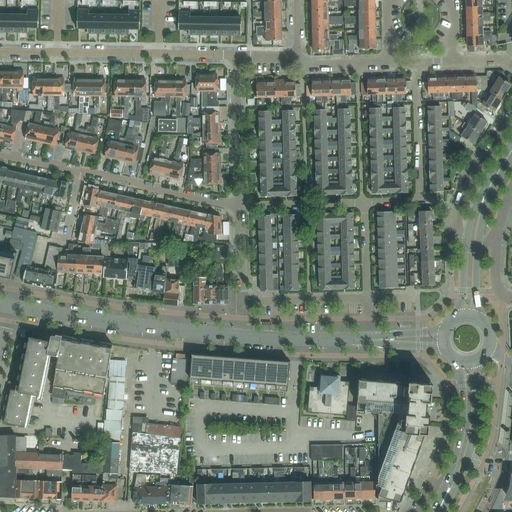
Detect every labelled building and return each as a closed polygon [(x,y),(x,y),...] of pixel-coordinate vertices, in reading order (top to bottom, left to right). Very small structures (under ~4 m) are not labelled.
[(344,1),(344,5),(349,4),(349,5),(358,5),(359,11),(375,10),(375,3),(374,3),(374,1),(375,1),(375,0),(344,1)] [(262,8),(262,12),(281,11),(280,11),(280,9),(281,8),(281,1),(264,2),(264,8),(262,8)] [(311,5),(311,12),(329,11),(328,6),(335,5),(335,2),(311,2),(312,2),(312,5),(311,5)] [(490,13),(483,13),(482,7),(465,7),(466,15),(467,15),(467,17),(466,17),(490,16),(490,13)] [(27,10),(27,15),(28,15),(27,28),(28,28),(38,28),(39,10),(27,10)] [(77,10),(77,28),(87,29),(88,29),(88,15),(89,15),(89,10),(77,10)] [(128,10),(128,15),(129,15),(129,29),(140,29),(140,10),(128,10)] [(359,11),(359,16),(349,17),(344,17),(344,20),(356,20),(376,20),(376,19),(375,19),(375,17),(376,17),(375,10),(359,11)] [(258,12),(253,12),(253,15),(258,15),(258,16),(264,16),(264,21),(282,21),(281,14),(280,14),(280,11),(281,11),(262,12),(258,12)] [(342,16),(329,17),(329,11),(311,12),(312,19),(313,19),(313,21),(312,21),(334,21),(338,21),(342,20),(342,16)] [(179,12),(179,30),(189,30),(190,17),(190,12),(179,12)] [(7,15),(7,32),(17,32),(17,15),(7,15)] [(17,15),(17,32),(28,33),(28,28),(27,28),(28,15),(27,15),(17,15)] [(87,29),(87,33),(98,34),(98,15),(89,15),(88,15),(88,29),(87,29)] [(98,15),(98,34),(108,34),(109,15),(98,15)] [(109,15),(108,34),(119,34),(119,15),(109,15)] [(119,15),(119,34),(129,34),(129,29),(129,15),(128,15),(119,15)] [(466,20),(466,26),(483,25),(483,21),(490,21),(490,17),(494,17),(494,16),(490,16),(466,17),(467,17),(467,20),(466,20)] [(189,30),(189,35),(199,35),(200,17),(190,17),(189,30)] [(200,17),(199,35),(210,35),(210,17),(200,17)] [(210,17),(210,35),(220,35),(220,18),(210,17)] [(220,18),(220,35),(230,35),(230,18),(220,18)] [(230,18),(230,35),(241,36),(241,18),(230,18)] [(342,20),(338,21),(334,21),(312,21),(312,22),(313,22),(313,24),(312,24),(312,31),(329,30),(329,25),(343,24),(342,20)] [(344,24),(359,24),(359,30),(376,29),(376,22),(375,22),(375,20),(376,20),(356,20),(344,20),(344,24)] [(257,27),(257,31),(282,30),(281,30),(281,28),(282,28),(282,21),(264,21),(265,26),(257,27)] [(491,31),(483,31),(483,25),(466,26),(466,34),(467,34),(467,36),(466,36),(486,36),(491,36),(491,35),(491,31)] [(348,40),(349,40),(376,39),(376,38),(375,39),(375,36),(376,36),(376,29),(359,30),(359,36),(348,36),(348,40)] [(257,33),(257,36),(265,35),(265,41),(282,40),(282,33),(281,33),(281,31),(282,31),(282,30),(257,31),(257,33)] [(312,41),(332,40),(337,40),(337,35),(329,35),(329,30),(312,31),(312,38),(313,38),(313,40),(312,40),(312,41)] [(495,41),(495,42),(495,35),(491,35),(491,36),(486,36),(466,36),(466,37),(467,37),(467,39),(466,39),(467,46),(469,46),(475,46),(484,46),(483,42),(489,42),(489,41),(492,41),(495,41)] [(349,40),(349,45),(349,50),(354,50),(354,44),(359,44),(360,49),(377,49),(376,41),(375,41),(375,39),(376,39),(349,40)] [(343,55),(343,50),(340,50),(340,40),(337,40),(332,40),(312,41),(313,41),(313,43),(312,43),(313,50),(329,50),(329,44),(332,44),(332,55),(343,55)] [(3,87),(2,87),(2,92),(8,92),(8,87),(13,87),(13,71),(5,70),(5,71),(3,71),(3,70),(3,87)] [(28,91),(23,91),(23,84),(24,84),(24,82),(23,82),(23,79),(24,79),(24,71),(13,71),(13,87),(17,87),(17,91),(18,91),(18,102),(28,102),(28,91)] [(207,74),(207,75),(205,75),(205,74),(196,74),(196,88),(196,90),(196,92),(202,92),(202,107),(207,107),(207,101),(207,74)] [(207,74),(207,101),(217,101),(217,92),(218,92),(218,90),(217,90),(217,79),(218,79),(218,74),(209,74),(209,75),(207,75),(207,74)] [(448,92),(453,92),(453,95),(457,95),(457,96),(452,96),(452,100),(457,100),(457,75),(456,75),(456,76),(454,77),(454,76),(447,76),(448,92)] [(462,96),(462,92),(467,92),(466,75),(459,75),(459,76),(457,76),(457,75),(457,100),(462,99),(462,96)] [(472,92),(472,99),(477,99),(476,90),(476,76),(473,76),(473,75),(466,75),(467,92),(472,92)] [(433,97),(433,100),(438,100),(437,76),(437,77),(435,77),(435,76),(427,76),(428,93),(432,93),(433,97)] [(443,97),(443,92),(448,92),(447,76),(440,76),(440,77),(438,77),(438,76),(437,76),(438,100),(443,100),(443,97)] [(382,104),(382,101),(382,98),(381,98),(381,94),(387,94),(387,77),(379,78),(379,79),(377,79),(377,78),(378,102),(377,102),(377,104),(382,104)] [(392,98),(392,101),(397,101),(396,77),(396,78),(394,78),(394,77),(387,77),(387,94),(393,94),(393,98),(392,98)] [(396,77),(397,101),(402,101),(401,98),(400,98),(400,94),(406,93),(406,90),(406,81),(406,77),(399,77),(399,78),(396,78),(396,77)] [(497,82),(492,90),(491,91),(503,98),(506,92),(511,84),(500,77),(497,82)] [(38,99),(38,104),(38,105),(29,104),(29,109),(44,110),(44,106),(43,106),(43,99),(44,99),(44,96),(44,78),(44,79),(41,79),(41,78),(33,78),(33,95),(38,96),(38,99)] [(54,107),(54,78),(54,79),(52,79),(52,78),(44,78),(44,96),(48,96),(48,99),(48,110),(52,110),(52,107),(54,107)] [(64,92),(69,92),(69,85),(65,85),(65,78),(56,78),(56,79),(54,79),(54,78),(54,107),(52,107),(52,110),(59,110),(59,107),(59,99),(59,96),(64,96),(64,92)] [(69,92),(74,92),(74,95),(80,95),(79,114),(80,114),(82,114),(84,114),(85,78),(84,78),(84,79),(82,79),(82,78),(73,78),(73,83),(74,83),(74,85),(69,85),(69,92)] [(85,78),(84,114),(88,114),(88,100),(89,99),(89,96),(94,96),(95,96),(95,78),(87,78),(87,79),(85,79),(85,78)] [(95,96),(94,96),(94,99),(95,100),(95,106),(99,106),(99,96),(105,96),(105,93),(105,84),(106,84),(106,79),(97,78),(97,79),(95,79),(95,78),(95,96)] [(341,79),(341,103),(341,106),(346,106),(346,103),(346,100),(347,99),(347,95),(351,95),(351,83),(351,78),(343,79),(343,80),(341,80),(341,79)] [(373,102),(377,102),(378,102),(377,78),(377,79),(374,79),(374,78),(367,78),(367,83),(367,94),(373,94),(373,102)] [(125,106),(125,79),(125,80),(123,80),(123,79),(114,79),(114,93),(115,93),(115,96),(120,96),(120,106),(125,106)] [(130,96),(135,96),(135,79),(128,79),(128,80),(126,80),(126,79),(125,79),(125,106),(124,118),(128,118),(128,116),(129,101),(130,99),(130,96)] [(136,101),(136,116),(149,122),(149,117),(150,117),(150,110),(146,109),(145,117),(143,117),(143,108),(140,108),(140,96),(146,96),(146,84),(147,84),(147,79),(138,79),(138,80),(136,80),(136,79),(135,79),(135,96),(135,100),(136,101)] [(166,115),(166,80),(166,79),(166,80),(164,80),(164,79),(155,79),(155,94),(155,96),(155,97),(161,97),(161,101),(154,101),(154,116),(166,116),(166,115)] [(166,80),(166,115),(170,115),(170,101),(171,101),(171,97),(175,98),(176,79),(168,79),(168,80),(166,80)] [(176,79),(175,98),(175,101),(176,101),(176,113),(176,116),(181,116),(181,109),(181,98),(187,98),(187,96),(186,96),(186,94),(187,94),(187,79),(178,79),(178,80),(176,80),(176,79)] [(312,80),(312,86),(312,96),(318,96),(318,98),(318,100),(317,100),(317,103),(322,103),(321,79),(321,80),(319,80),(319,79),(312,80)] [(322,79),(321,79),(322,103),(327,103),(327,100),(327,96),(332,95),(331,79),(324,79),(324,80),(322,80),(322,79)] [(338,79),(331,79),(332,95),(336,95),(336,100),(336,103),(341,103),(341,79),(340,79),(340,80),(338,80),(338,79)] [(276,97),(281,97),(281,101),(286,101),(286,80),(285,80),(285,81),(283,81),(283,80),(276,81),(276,97)] [(291,97),(296,96),(296,84),(295,80),(288,80),(288,81),(286,81),(286,80),(286,101),(291,101),(292,101),(291,97)] [(257,105),(267,105),(266,81),(266,82),(264,82),(264,81),(256,81),(257,87),(257,98),(261,97),(261,100),(257,100),(257,105)] [(273,107),(272,102),(272,97),(276,97),(276,81),(269,81),(269,82),(267,82),(267,81),(266,81),(267,105),(267,107),(273,107)] [(485,100),(483,104),(494,111),(499,103),(502,98),(503,98),(491,91),(492,90),(488,87),(485,92),(489,94),(485,100)] [(189,116),(190,104),(183,103),(182,115),(188,116),(189,116)] [(474,114),(474,113),(477,108),(472,105),(468,103),(465,108),(474,114)] [(207,107),(202,107),(202,113),(201,113),(201,118),(193,118),(193,116),(189,116),(188,118),(188,123),(219,122),(219,120),(219,112),(216,112),(216,107),(207,107)] [(441,116),(441,112),(441,107),(428,107),(428,119),(441,119),(441,120),(448,120),(448,116),(441,116)] [(381,108),(370,109),(370,116),(370,121),(382,121),(388,120),(387,117),(381,117),(381,116),(381,113),(381,108)] [(387,117),(388,120),(394,120),(405,120),(405,116),(405,108),(393,108),(393,113),(393,116),(393,117),(387,117)] [(123,110),(110,109),(110,118),(123,118),(123,110)] [(338,110),(338,115),(338,118),(333,119),(333,123),(338,123),(338,122),(350,121),(350,109),(338,110)] [(11,126),(6,125),(3,141),(13,144),(15,135),(15,133),(16,130),(17,124),(16,124),(17,120),(23,121),(26,111),(11,110),(10,117),(12,117),(11,126)] [(319,110),(314,110),(315,122),(326,122),(326,123),(333,123),(333,119),(332,119),(332,116),(326,117),(326,110),(325,110),(322,110),(319,110)] [(29,122),(30,117),(30,116),(31,111),(26,111),(23,121),(29,122)] [(41,116),(42,112),(31,111),(30,116),(30,117),(34,118),(33,123),(29,122),(25,139),(33,141),(33,140),(35,140),(39,124),(41,116)] [(282,111),(283,116),(283,120),(277,120),(277,124),(283,124),(295,123),(294,111),(282,111)] [(271,112),(259,112),(259,124),(271,124),(277,124),(277,120),(271,120),(271,116),(271,112)] [(57,116),(58,113),(52,113),(51,116),(51,117),(50,122),(45,142),(45,143),(46,143),(48,143),(48,144),(55,146),(59,128),(54,127),(55,124),(54,123),(55,116),(57,116)] [(74,131),(69,130),(70,128),(65,127),(63,133),(61,144),(65,145),(64,148),(73,150),(73,149),(75,149),(79,132),(80,130),(79,129),(82,116),(82,114),(80,114),(80,116),(78,116),(74,131)] [(475,114),(474,116),(468,125),(481,133),(480,132),(487,122),(483,119),(475,114)] [(98,117),(93,116),(92,121),(91,126),(85,152),(86,151),(88,152),(87,153),(95,154),(99,137),(94,136),(95,127),(96,127),(98,117)] [(109,140),(105,156),(106,156),(107,157),(111,158),(112,157),(115,158),(119,142),(120,139),(119,138),(122,121),(118,121),(109,119),(107,129),(116,131),(116,132),(114,141),(109,140)] [(176,132),(177,120),(159,119),(158,131),(176,132)] [(442,128),(442,125),(441,120),(441,119),(428,119),(429,131),(442,131),(442,132),(449,131),(449,128),(442,128)] [(405,120),(394,120),(394,129),(388,129),(388,133),(394,133),(394,132),(406,132),(405,120)] [(45,142),(50,122),(44,121),(44,125),(39,124),(35,140),(35,141),(43,143),(43,142),(45,142)] [(350,133),(350,121),(338,122),(338,123),(339,129),(339,130),(332,131),(333,135),(339,135),(339,134),(350,133)] [(370,121),(370,133),(382,133),(388,133),(388,129),(382,129),(382,127),(382,121),(370,121)] [(219,123),(219,122),(188,123),(188,128),(193,127),(198,127),(198,128),(201,128),(201,133),(219,132),(220,132),(220,125),(219,125),(219,123)] [(315,122),(315,134),(327,134),(327,135),(333,135),(332,131),(327,131),(327,128),(326,123),(326,122),(315,122)] [(295,135),(295,123),(283,124),(283,132),(277,132),(277,136),(283,136),(283,135),(295,135)] [(462,136),(465,138),(473,143),(480,133),(481,133),(468,125),(464,123),(462,127),(465,130),(462,136)] [(259,124),(260,136),(271,136),(277,136),(277,132),(271,132),(271,124),(259,124)] [(79,132),(75,149),(75,150),(83,152),(83,151),(85,151),(85,152),(91,126),(87,125),(86,130),(84,131),(84,134),(79,132)] [(119,142),(115,158),(116,158),(116,159),(121,160),(122,159),(125,160),(131,135),(132,129),(128,128),(125,139),(124,140),(124,143),(119,142)] [(429,131),(429,143),(450,142),(447,142),(447,140),(442,140),(442,132),(442,131),(429,131)] [(219,132),(201,133),(198,133),(198,134),(193,134),(193,138),(201,138),(202,143),(206,143),(206,148),(216,148),(216,143),(220,143),(220,135),(219,135),(219,132)] [(388,140),(388,144),(406,144),(406,132),(394,132),(394,133),(394,140),(388,140)] [(457,143),(458,142),(461,138),(452,132),(449,135),(450,138),(453,140),(457,143)] [(332,142),(333,146),(351,145),(350,133),(339,134),(339,135),(339,142),(332,142)] [(371,145),(388,144),(388,140),(382,141),(382,138),(382,133),(370,133),(371,145)] [(315,146),(333,146),(332,142),(327,142),(327,135),(327,134),(315,134),(315,146)] [(131,135),(125,160),(128,161),(128,162),(133,163),(134,162),(135,162),(136,160),(139,147),(140,148),(141,147),(141,143),(143,137),(138,136),(135,136),(131,135)] [(277,143),(278,147),(295,147),(295,135),(283,135),(283,136),(283,143),(277,143)] [(260,148),(278,147),(277,143),(272,144),(271,136),(260,136),(260,148)] [(429,143),(429,155),(442,155),(442,147),(450,146),(450,142),(429,143)] [(371,157),(383,156),(383,149),(388,149),(388,144),(371,145),(371,157)] [(406,144),(388,144),(388,149),(394,149),(395,156),(406,156),(406,144)] [(339,150),(339,157),(339,158),(351,157),(351,145),(333,146),(333,151),(339,150)] [(316,158),(328,158),(327,151),(333,151),(333,146),(315,146),(316,158)] [(278,152),(278,147),(260,148),(260,160),(272,160),(272,152),(278,152)] [(295,147),(278,147),(278,152),(284,152),(284,159),(296,159),(295,147)] [(159,158),(153,157),(150,173),(157,175),(158,174),(160,175),(159,175),(160,175),(166,149),(162,148),(161,153),(160,153),(159,158)] [(190,159),(190,164),(193,164),(221,163),(220,163),(220,161),(221,161),(220,153),(217,153),(217,152),(216,152),(216,148),(217,148),(216,148),(206,148),(203,148),(204,159),(190,159)] [(168,160),(168,159),(169,155),(168,155),(169,149),(166,149),(160,175),(160,176),(160,175),(162,175),(162,176),(170,178),(173,161),(168,160)] [(176,151),(175,156),(174,156),(173,161),(170,178),(170,177),(172,178),(180,180),(183,163),(178,162),(180,152),(176,151)] [(429,155),(430,167),(443,167),(443,166),(442,158),(450,158),(450,154),(442,155),(429,155)] [(383,157),(383,156),(371,157),(371,169),(383,168),(383,163),(383,160),(389,160),(389,156),(383,157)] [(407,168),(406,156),(395,156),(389,156),(389,160),(395,160),(395,168),(407,168)] [(351,157),(339,158),(339,157),(333,158),(334,162),(339,162),(340,169),(334,169),(334,170),(351,169),(351,157)] [(328,158),(316,158),(316,170),(328,170),(328,162),(334,162),(333,158),(328,158)] [(260,160),(261,172),(272,172),(272,171),(272,163),(278,163),(278,159),(272,160),(260,160)] [(296,159),(284,159),(278,159),(278,163),(284,163),(284,171),(296,171),(296,159)] [(204,173),(221,173),(221,165),(220,165),(220,163),(221,163),(193,164),(194,168),(199,168),(204,168),(204,173)] [(430,167),(430,179),(443,179),(443,170),(450,169),(450,166),(443,166),(443,167),(430,167)] [(8,196),(5,206),(4,211),(8,212),(10,203),(14,187),(17,172),(14,171),(14,170),(9,169),(7,168),(4,184),(9,186),(7,196),(8,196)] [(371,169),(372,181),(383,180),(383,172),(389,172),(389,168),(383,168),(371,169)] [(395,172),(395,180),(407,179),(407,168),(395,168),(389,168),(389,172),(395,172)] [(340,174),(340,181),(352,181),(351,169),(334,170),(334,174),(340,174)] [(316,170),(316,182),(328,182),(328,174),(334,174),(334,170),(328,170),(316,170)] [(17,172),(14,187),(19,188),(16,202),(21,203),(22,196),(24,189),(27,174),(23,173),(22,172),(19,171),(18,172),(17,172)] [(261,172),(261,184),(273,183),(273,178),(273,175),(278,175),(278,171),(272,171),(272,172),(261,172)] [(284,175),(285,183),(296,183),(296,171),(284,171),(278,171),(278,175),(284,175)] [(31,202),(33,197),(32,197),(33,196),(34,191),(37,176),(33,175),(32,174),(29,173),(28,174),(27,174),(24,189),(22,196),(28,198),(26,203),(31,204),(31,202)] [(188,184),(194,184),(194,179),(204,178),(204,184),(216,184),(221,184),(221,175),(220,175),(220,174),(221,174),(221,173),(204,173),(199,173),(199,174),(194,174),(188,175),(188,184)] [(38,177),(37,176),(34,191),(40,192),(39,197),(37,199),(36,199),(33,196),(32,197),(33,197),(31,202),(41,205),(47,178),(43,178),(42,176),(39,176),(38,177)] [(54,195),(57,179),(56,179),(52,178),(51,179),(47,178),(41,205),(41,206),(40,207),(46,208),(50,209),(51,205),(45,203),(47,194),(53,195),(54,195)] [(57,178),(57,179),(54,195),(53,195),(51,205),(50,209),(60,211),(61,207),(56,206),(59,197),(66,198),(69,181),(60,179),(60,180),(58,180),(59,179),(57,178)] [(430,191),(443,191),(443,186),(443,182),(450,181),(450,178),(443,179),(430,179),(430,191)] [(407,179),(395,180),(389,180),(390,192),(407,192),(407,179)] [(383,181),(383,180),(372,181),(372,193),(390,192),(389,180),(383,181)] [(352,181),(340,181),(334,182),(334,194),(352,193),(352,181)] [(334,182),(328,182),(316,182),(317,194),(334,194),(334,182)] [(279,195),(279,184),(277,184),(277,183),(273,183),(261,184),(261,196),(279,195)] [(296,183),(285,183),(280,183),(280,184),(279,184),(279,195),(297,195),(296,183)] [(85,202),(85,203),(84,204),(85,204),(83,211),(94,214),(100,190),(88,187),(86,198),(85,197),(84,202),(85,202)] [(100,190),(94,214),(95,214),(97,205),(101,206),(99,215),(103,215),(102,216),(103,216),(108,192),(106,192),(106,191),(100,190)] [(103,216),(102,216),(102,217),(106,218),(109,208),(114,209),(117,194),(113,193),(112,193),(108,192),(103,216)] [(117,194),(114,209),(119,210),(116,220),(112,219),(117,228),(119,229),(126,196),(122,195),(122,194),(119,194),(118,194),(117,194)] [(119,229),(118,230),(116,239),(120,240),(125,217),(126,212),(132,213),(135,198),(134,198),(134,197),(131,196),(130,197),(126,196),(119,229)] [(135,198),(132,213),(136,214),(133,227),(138,228),(144,200),(140,199),(140,198),(137,198),(136,198),(135,198)] [(144,200),(138,228),(141,229),(144,216),(150,217),(153,202),(152,201),(149,200),(148,201),(144,200)] [(155,203),(152,217),(156,218),(155,227),(153,233),(151,233),(150,240),(156,240),(164,205),(160,204),(159,203),(157,202),(156,203),(155,203)] [(15,214),(16,208),(17,204),(10,203),(8,212),(15,214)] [(32,209),(45,212),(43,218),(59,222),(59,221),(60,221),(61,217),(60,216),(61,211),(60,211),(50,209),(46,208),(40,207),(41,206),(33,205),(32,209)] [(167,205),(164,205),(156,240),(165,240),(166,238),(161,236),(164,220),(169,221),(173,207),(172,206),(171,205),(168,205),(167,205)] [(173,207),(169,221),(174,222),(172,231),(171,236),(168,235),(167,240),(174,240),(176,232),(182,209),(178,208),(177,207),(174,206),(173,207)] [(174,240),(179,240),(181,232),(180,232),(182,224),(187,225),(191,210),(190,210),(189,209),(186,209),(185,209),(182,209),(176,232),(174,240)] [(191,210),(187,225),(192,226),(190,235),(194,236),(200,212),(195,212),(195,211),(192,210),(191,211),(191,210)] [(419,211),(420,224),(432,223),(431,211),(419,211)] [(200,212),(194,236),(198,237),(200,228),(204,229),(205,229),(209,214),(204,213),(204,214),(200,212)] [(396,223),(396,215),(404,215),(404,212),(396,212),(378,212),(378,223),(396,223)] [(82,223),(97,226),(116,230),(116,228),(117,228),(112,219),(108,219),(106,224),(98,222),(99,217),(84,213),(84,215),(83,215),(83,218),(83,219),(82,223)] [(270,215),(258,216),(259,228),(271,227),(271,221),(271,218),(276,217),(276,213),(270,213),(270,215)] [(335,214),(335,225),(341,225),(341,226),(353,226),(353,213),(335,214)] [(217,242),(217,235),(217,234),(220,234),(220,231),(221,231),(221,227),(220,227),(220,222),(221,222),(221,216),(214,214),(214,215),(209,214),(205,229),(204,229),(204,241),(217,242)] [(318,227),(330,226),(329,225),(335,225),(335,214),(317,214),(318,227)] [(41,229),(52,231),(56,232),(57,231),(58,231),(59,227),(58,226),(59,222),(43,218),(31,215),(30,220),(42,223),(41,229)] [(284,215),(284,224),(278,225),(278,228),(284,228),(284,230),(298,229),(297,215),(284,215)] [(30,220),(17,216),(14,226),(27,229),(30,220)] [(116,230),(97,226),(82,223),(81,227),(80,232),(95,235),(97,230),(115,234),(116,230)] [(378,223),(378,234),(404,233),(404,231),(396,231),(396,223),(378,223)] [(420,224),(420,230),(421,236),(432,236),(432,223),(420,224)] [(27,229),(14,226),(11,238),(21,241),(20,243),(24,244),(24,243),(26,238),(27,229)] [(336,238),(335,235),(330,235),(330,226),(318,227),(318,239),(336,238)] [(353,226),(341,226),(341,234),(335,235),(336,238),(353,238),(353,226)] [(259,239),(271,239),(271,231),(276,231),(276,227),(271,227),(259,228),(259,239)] [(284,230),(284,236),(278,236),(278,240),(284,240),(284,241),(298,241),(298,229),(284,230)] [(26,238),(37,241),(38,235),(27,232),(26,238)] [(110,241),(94,240),(95,235),(80,232),(79,236),(79,237),(78,241),(83,242),(91,244),(93,243),(97,243),(101,243),(106,243),(109,243),(110,241)] [(404,233),(378,234),(378,245),(397,244),(396,237),(404,237),(404,233)] [(421,236),(421,249),(433,248),(432,236),(421,236)] [(26,238),(24,243),(35,246),(37,241),(26,238)] [(318,252),(336,251),(336,247),(330,248),(330,240),(336,239),(336,238),(318,239),(318,252)] [(336,247),(336,251),(354,251),(353,238),(336,238),(336,239),(341,239),(341,247),(336,247)] [(11,239),(9,247),(22,250),(23,244),(20,244),(21,241),(11,239)] [(272,251),(271,243),(277,243),(277,239),(271,239),(259,239),(259,251),(272,251)] [(284,241),(284,248),(279,248),(279,252),(284,251),(284,253),(298,253),(298,241),(284,241)] [(129,245),(128,252),(133,252),(133,247),(140,247),(140,243),(140,242),(129,242),(129,245)] [(35,246),(24,243),(24,244),(23,248),(34,251),(35,246)] [(101,243),(101,248),(101,256),(96,256),(94,274),(104,274),(105,257),(106,243),(101,243)] [(128,259),(127,259),(110,258),(111,243),(109,243),(106,243),(105,257),(104,274),(104,277),(126,279),(126,278),(127,273),(128,259)] [(77,255),(72,255),(73,244),(69,244),(69,246),(68,249),(67,272),(76,273),(76,268),(77,255)] [(397,255),(397,249),(397,248),(405,248),(404,244),(397,244),(378,245),(379,255),(397,255)] [(50,245),(49,251),(58,254),(60,247),(50,245)] [(222,258),(228,258),(227,253),(227,248),(227,246),(216,245),(216,258),(222,258)] [(57,272),(67,272),(68,249),(66,249),(65,254),(61,254),(62,248),(60,247),(58,254),(58,259),(57,264),(57,269),(57,271),(58,271),(57,272)] [(23,248),(21,253),(33,256),(34,251),(23,248)] [(82,255),(77,255),(76,268),(76,273),(85,273),(87,248),(82,248),(82,255)] [(87,248),(85,273),(94,274),(96,256),(91,255),(91,248),(87,248)] [(421,249),(422,261),(434,260),(433,248),(421,249)] [(0,276),(11,279),(17,253),(16,253),(2,250),(2,251),(0,251),(0,276)] [(272,262),(272,255),(277,255),(277,251),(272,251),(259,251),(260,263),(272,262)] [(336,255),(336,251),(318,252),(319,264),(336,264),(336,262),(331,262),(330,255),(336,255)] [(354,263),(354,251),(336,251),(336,255),(341,255),(342,262),(336,262),(336,264),(354,263)] [(128,257),(127,259),(128,259),(127,273),(126,278),(135,279),(137,265),(138,258),(133,258),(134,252),(133,252),(128,252),(128,257)] [(21,253),(20,258),(31,261),(33,256),(21,253)] [(168,265),(185,265),(185,253),(169,253),(168,265)] [(284,253),(285,259),(279,259),(279,263),(285,263),(285,265),(299,264),(298,253),(284,253)] [(134,288),(143,289),(148,256),(143,255),(142,265),(137,265),(135,279),(134,288)] [(397,255),(379,255),(379,266),(397,265),(397,259),(405,258),(405,255),(397,255)] [(151,267),(152,256),(148,256),(143,289),(152,291),(155,272),(154,272),(155,267),(151,267)] [(26,269),(30,270),(31,266),(30,266),(31,261),(20,258),(18,267),(26,269)] [(422,261),(422,273),(434,272),(434,260),(422,261)] [(272,274),(272,271),(272,266),(277,266),(277,262),(272,262),(260,263),(260,274),(272,274)] [(354,276),(354,263),(336,264),(336,267),(342,267),(342,276),(354,276)] [(285,265),(285,271),(279,271),(279,275),(285,275),(285,280),(299,279),(299,264),(285,265)] [(331,268),(336,267),(336,264),(319,264),(319,277),(331,276),(331,268)] [(379,266),(379,276),(397,276),(397,269),(405,269),(405,265),(397,265),(379,266)] [(43,286),(55,288),(57,276),(57,272),(58,271),(57,271),(31,266),(30,270),(26,269),(23,282),(38,285),(39,285),(43,286)] [(155,272),(152,291),(154,291),(154,292),(158,292),(159,292),(164,292),(165,287),(166,279),(166,274),(166,266),(162,266),(161,273),(155,272)] [(217,267),(216,267),(216,285),(216,304),(228,303),(228,285),(222,285),(222,267),(217,267)] [(18,268),(16,276),(23,278),(25,270),(18,268)] [(422,273),(423,281),(423,286),(435,285),(434,272),(422,273)] [(273,290),(278,290),(278,274),(272,274),(260,274),(260,275),(259,275),(259,279),(260,279),(260,291),(273,290)] [(331,276),(319,277),(319,278),(319,289),(337,289),(336,276),(331,276)] [(342,276),(336,276),(337,289),(355,288),(354,278),(354,276),(342,276)] [(380,287),(398,287),(398,280),(405,279),(405,276),(397,276),(379,276),(380,287)] [(205,285),(206,285),(206,277),(193,278),(194,304),(205,304),(205,285)] [(165,287),(164,292),(165,292),(179,294),(180,280),(166,279),(165,287)] [(280,280),(280,290),(299,290),(299,279),(285,280),(280,280)] [(210,285),(206,285),(205,285),(205,299),(205,304),(216,304),(216,285),(210,285)] [(165,293),(164,304),(166,304),(171,304),(170,305),(172,305),(172,304),(177,305),(178,305),(178,300),(179,294),(165,292),(165,293)] [(47,341),(42,340),(30,337),(19,391),(11,389),(4,422),(25,427),(25,426),(32,394),(39,396),(48,355),(58,356),(53,386),(52,397),(65,399),(66,388),(73,389),(73,390),(84,392),(84,391),(93,392),(93,393),(104,395),(113,344),(62,336),(54,334),(51,334),(49,336),(47,336),(48,337),(47,341)] [(203,355),(192,354),(190,383),(191,379),(201,379),(203,355)] [(203,355),(201,379),(212,380),(214,356),(203,355)] [(214,356),(212,380),(223,381),(225,357),(214,356)] [(223,381),(234,382),(235,358),(225,357),(223,381)] [(185,386),(188,360),(173,358),(170,384),(185,386)] [(246,358),(235,358),(234,382),(245,383),(246,358)] [(246,358),(245,383),(255,383),(257,359),(246,358)] [(255,383),(266,384),(268,360),(257,359),(255,383)] [(125,377),(126,361),(110,360),(109,376),(125,377)] [(277,385),(279,361),(268,360),(266,384),(277,385)] [(287,386),(287,391),(288,391),(290,362),(291,363),(291,362),(279,361),(277,385),(287,386)] [(340,376),(320,374),(319,387),(310,387),(310,386),(309,386),(307,412),(347,415),(349,381),(349,382),(340,381),(340,376)] [(125,378),(110,377),(108,407),(123,408),(125,378)] [(357,406),(357,411),(358,412),(367,412),(378,413),(378,429),(378,442),(378,443),(378,466),(378,483),(378,499),(379,499),(391,499),(401,503),(401,501),(403,501),(403,495),(407,485),(409,485),(409,479),(413,469),(414,469),(415,463),(418,453),(420,453),(420,448),(421,446),(425,435),(425,434),(429,435),(430,426),(430,424),(430,422),(430,416),(426,416),(427,406),(427,402),(432,403),(432,402),(432,398),(432,392),(433,384),(419,383),(409,382),(409,384),(402,383),(395,381),(395,382),(385,382),(379,379),(378,381),(368,380),(362,378),(361,380),(359,379),(358,387),(359,388),(357,406)] [(348,406),(347,421),(356,421),(356,416),(357,411),(357,406),(348,406)] [(106,420),(122,421),(123,409),(107,408),(106,420)] [(132,422),(129,470),(129,471),(176,474),(180,438),(149,434),(149,423),(147,423),(147,418),(133,417),(133,422),(132,422)] [(122,421),(106,420),(105,420),(104,423),(104,437),(104,439),(103,442),(105,442),(120,443),(120,440),(121,440),(122,421)] [(0,495),(0,496),(16,497),(17,473),(17,468),(16,468),(16,452),(16,436),(0,435),(0,495)] [(105,442),(104,464),(104,473),(109,473),(109,478),(117,478),(118,478),(120,443),(105,442)] [(33,469),(38,469),(38,453),(16,452),(16,468),(17,468),(29,469),(33,469)] [(73,452),(73,455),(63,455),(63,470),(73,470),(72,473),(77,473),(103,474),(104,473),(104,464),(81,463),(82,453),(73,452)] [(38,453),(38,469),(47,469),(51,469),(57,470),(62,470),(63,470),(63,455),(63,454),(48,453),(43,453),(39,453),(38,453)] [(333,461),(323,461),(324,468),(324,500),(324,499),(326,499),(326,500),(334,500),(334,499),(333,467),(333,461)] [(344,500),(344,495),(343,482),(338,482),(337,467),(333,467),(334,499),(336,499),(336,500),(344,500)] [(351,482),(345,482),(346,500),(353,500),(353,499),(356,499),(356,481),(356,477),(355,467),(350,467),(351,482)] [(360,477),(356,477),(356,481),(356,499),(356,500),(363,499),(363,498),(365,498),(365,499),(365,467),(360,467),(360,477)] [(368,499),(376,499),(375,481),(369,481),(369,467),(365,467),(365,499),(366,499),(366,498),(368,498),(368,499)] [(17,468),(17,473),(24,473),(23,480),(17,480),(16,497),(18,497),(19,498),(22,498),(23,497),(28,497),(29,469),(17,468)] [(324,499),(324,500),(324,468),(319,468),(319,482),(313,482),(314,500),(322,500),(322,499),(324,499)] [(39,498),(40,480),(33,480),(33,469),(29,469),(28,497),(32,498),(33,499),(36,499),(37,498),(39,498)] [(46,481),(40,480),(39,498),(41,498),(42,499),(45,499),(46,498),(50,498),(51,469),(47,469),(46,481)] [(55,476),(62,476),(62,470),(57,470),(51,469),(50,498),(55,499),(56,500),(58,500),(59,499),(61,499),(62,481),(55,481),(55,476)] [(102,496),(102,501),(108,501),(114,501),(116,501),(117,486),(117,479),(117,478),(109,478),(109,473),(104,473),(103,474),(102,485),(102,486),(102,496)] [(134,502),(139,502),(140,488),(141,481),(145,481),(145,474),(137,473),(137,474),(134,488),(134,491),(134,503),(134,502)] [(73,474),(72,485),(71,500),(78,501),(78,500),(81,500),(81,501),(82,501),(83,475),(73,474)] [(83,475),(82,501),(82,500),(85,500),(85,501),(92,501),(92,500),(91,500),(92,486),(87,486),(87,482),(87,475),(83,475)] [(102,501),(102,496),(102,486),(96,486),(97,475),(92,475),(92,482),(92,486),(91,500),(92,500),(92,501),(92,500),(95,500),(95,501),(101,502),(101,501),(102,501)] [(169,482),(169,487),(168,498),(168,503),(179,504),(182,485),(182,483),(174,483),(174,476),(170,475),(169,482)] [(182,485),(179,504),(191,505),(191,500),(194,477),(189,477),(189,486),(182,485)] [(140,488),(139,502),(139,504),(140,504),(140,503),(142,503),(142,504),(149,504),(150,486),(145,486),(145,481),(141,481),(140,488)] [(158,504),(160,482),(156,482),(155,487),(150,486),(149,504),(156,504),(156,503),(158,503),(158,504)] [(168,504),(168,503),(168,498),(169,487),(164,486),(164,482),(160,482),(158,504),(159,504),(159,503),(161,503),(161,504),(168,504)] [(269,483),(270,502),(280,501),(279,482),(269,483)] [(279,482),(280,501),(290,501),(289,482),(279,482)] [(289,482),(290,501),(300,501),(300,482),(289,482)] [(300,501),(311,501),(311,482),(300,482),(300,501)] [(229,503),(239,502),(238,483),(228,484),(229,503)] [(239,502),(249,502),(249,483),(238,483),(239,502)] [(249,502),(259,502),(259,483),(249,483),(249,502)] [(259,502),(270,502),(269,483),(259,483),(259,502)] [(197,484),(198,503),(208,503),(208,484),(197,484)] [(208,503),(219,503),(218,484),(208,484),(208,503)] [(218,484),(219,503),(229,503),(228,484),(218,484)]
